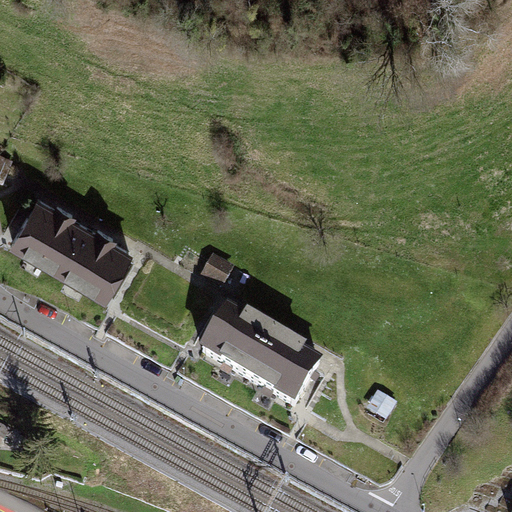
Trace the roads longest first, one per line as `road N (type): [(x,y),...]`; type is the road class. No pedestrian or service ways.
road 1 (residential): [(377,511),(0,299)]
road 2 (residential): [(511,334),(388,511)]
